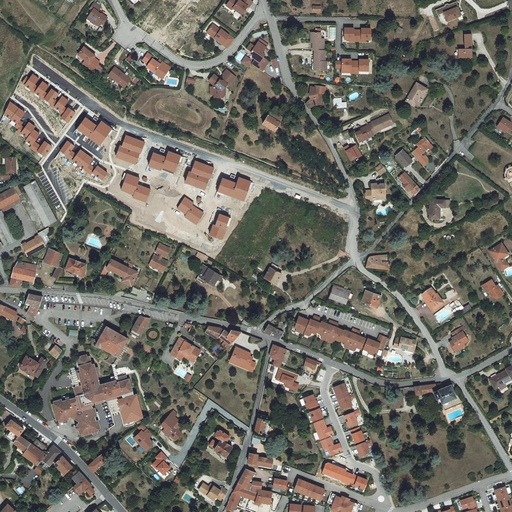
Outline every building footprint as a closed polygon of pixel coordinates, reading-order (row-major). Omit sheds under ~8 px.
[(235,0),(227,0),(224,5),(230,9),(231,7),(239,13),(243,9),(242,8),(244,6),(245,6),(245,5),(246,6),(250,1),(249,0),(235,0),(236,0),(235,0)] [(90,15),(87,19),(91,22),(93,20),(96,22),(95,23),(99,26),(101,23),(104,20),(105,21),(107,18),(101,14),(98,12),(101,7),(95,2),(90,9),(91,9),(88,14),(90,15)] [(445,6),(436,10),(438,15),(445,13),(448,21),(462,14),(457,2),(450,4),(448,4),(446,5),(445,6)] [(212,23),(206,32),(214,37),(215,36),(223,42),(222,43),(227,47),(227,46),(229,44),(234,37),(229,33),(229,34),(220,28),(220,29),(212,23)] [(354,27),(345,27),(345,38),(354,38),(354,40),(358,40),(358,29),(354,29),(354,27)] [(362,29),(358,29),(358,40),(362,41),(362,39),(371,39),(371,28),(362,27),(362,29)] [(315,51),(315,59),(317,59),(317,70),(328,70),(328,62),(326,61),(326,51),(324,51),(325,38),(321,38),(321,32),(311,32),(311,43),(313,43),(313,51),(315,51)] [(458,58),(472,58),(473,34),(465,34),(465,47),(459,47),(458,58)] [(260,38),(258,41),(266,47),(268,44),(260,38)] [(255,59),(252,64),(262,71),(269,61),(263,57),(264,56),(261,54),(261,53),(262,53),(266,47),(258,41),(255,46),(251,43),(247,49),(252,52),(254,54),(252,57),(255,59)] [(84,47),(78,55),(86,60),(85,61),(89,65),(88,67),(94,71),(101,62),(95,58),(96,56),(91,52),(89,51),(84,47)] [(248,53),(242,62),(248,67),(251,62),(250,61),(251,59),(250,58),(252,56),(248,53)] [(149,54),(143,61),(149,65),(147,68),(155,73),(155,74),(159,77),(160,76),(163,78),(167,73),(164,71),(165,69),(158,64),(153,60),(154,58),(149,54)] [(356,72),(356,60),(352,60),(352,58),(343,58),(343,60),(337,60),(337,67),(343,67),(343,69),(352,70),(352,72),(356,72)] [(360,70),(369,70),(370,59),(360,59),(360,60),(356,60),(356,72),(360,73),(360,70)] [(133,76),(131,78),(132,78),(135,74),(128,66),(125,69),(127,71),(133,76)] [(113,73),(111,76),(125,87),(131,79),(116,67),(112,72),(113,73)] [(215,75),(209,81),(215,87),(216,94),(220,94),(220,97),(224,97),(226,95),(225,88),(228,84),(229,85),(236,77),(227,70),(223,75),(224,80),(222,81),(215,75)] [(26,74),(19,83),(63,114),(61,118),(68,123),(76,113),(68,107),(67,108),(65,107),(70,100),(66,98),(62,95),(58,101),(56,99),(59,94),(55,91),(51,89),(47,94),(45,92),(49,86),(46,84),(43,81),(38,87),(35,85),(39,79),(35,76),(32,73),(29,77),(26,74)] [(406,101),(414,105),(420,96),(423,97),(428,88),(417,82),(406,101)] [(311,97),(306,102),(310,108),(316,103),(325,103),(325,86),(311,86),(311,97)] [(341,98),(334,98),(334,108),(347,108),(347,102),(342,102),(341,98)] [(10,102),(4,115),(17,124),(14,127),(18,130),(21,125),(23,123),(20,121),(26,113),(22,110),(14,104),(10,102)] [(267,117),(262,125),(274,132),(279,124),(283,126),(286,120),(270,111),(267,117)] [(395,123),(389,114),(354,132),(359,142),(395,123)] [(508,120),(504,116),(497,125),(505,131),(506,130),(511,134),(511,122),(509,121),(509,122),(507,121),(508,120)] [(86,117),(77,129),(100,147),(112,129),(102,121),(98,126),(86,117)] [(25,127),(21,125),(18,130),(17,132),(27,138),(34,129),(36,126),(32,124),(29,122),(25,127)] [(37,132),(34,129),(27,138),(25,141),(32,145),(30,148),(37,153),(38,151),(45,157),(52,146),(48,143),(45,141),(41,146),(35,142),(40,134),(37,132)] [(120,145),(116,157),(136,165),(145,142),(126,135),(122,146),(120,145)] [(419,147),(412,153),(423,166),(429,160),(425,155),(422,155),(421,154),(428,148),(426,145),(429,142),(425,137),(417,144),(419,147)] [(67,140),(59,151),(66,156),(66,157),(91,175),(92,173),(102,180),(107,173),(100,168),(98,166),(96,169),(89,164),(93,159),(90,157),(83,152),(80,150),(77,154),(73,151),(76,146),(71,143),(67,140)] [(344,147),(351,161),(362,156),(357,145),(350,148),(348,145),(344,147)] [(412,159),(402,150),(397,155),(406,165),(412,159)] [(153,152),(148,166),(161,171),(162,168),(175,173),(182,156),(169,151),(166,156),(153,152)] [(17,157),(8,157),(8,171),(1,172),(1,179),(11,179),(11,175),(10,175),(10,173),(13,172),(13,171),(15,171),(15,172),(17,172),(17,157)] [(189,171),(185,183),(206,191),(215,168),(195,160),(191,172),(189,171)] [(382,176),(378,170),(373,174),(377,180),(382,176)] [(127,173),(121,190),(134,195),(132,198),(147,203),(151,189),(138,184),(140,178),(127,173)] [(405,174),(399,179),(404,186),(402,187),(405,191),(408,189),(409,191),(415,198),(420,192),(411,180),(411,181),(405,174)] [(222,178),(218,191),(244,202),(251,181),(239,176),(236,183),(222,178)] [(34,182),(24,188),(45,226),(56,221),(34,182)] [(372,191),(366,191),(366,201),(373,201),(373,199),(382,199),(382,193),(385,193),(385,183),(380,184),(380,183),(371,183),(372,191)] [(11,190),(0,195),(0,209),(3,207),(5,211),(20,202),(19,200),(23,198),(17,187),(15,188),(14,185),(10,188),(11,190)] [(185,196),(177,208),(186,215),(184,217),(196,226),(204,213),(192,205),(194,203),(185,196)] [(444,207),(444,201),(431,200),(431,215),(440,215),(440,207),(444,207)] [(1,211),(0,211),(0,225),(10,244),(17,240),(1,211)] [(213,224),(209,235),(222,240),(230,217),(219,214),(215,225),(213,224)] [(39,237),(21,246),(27,256),(44,247),(49,239),(46,235),(51,232),(49,229),(52,227),(52,226),(37,234),(39,237)] [(103,246),(108,243),(105,236),(99,239),(103,246)] [(170,249),(159,243),(155,251),(160,254),(158,257),(160,258),(162,255),(166,257),(170,249)] [(48,248),(43,261),(57,266),(63,254),(48,248)] [(499,248),(486,255),(493,266),(492,266),(497,275),(505,270),(500,262),(499,260),(504,257),(499,248)] [(107,261),(103,270),(101,274),(98,279),(102,281),(108,269),(106,268),(110,259),(111,259),(114,254),(111,253),(109,257),(107,261)] [(114,254),(111,259),(122,265),(125,260),(114,254)] [(367,267),(388,268),(388,254),(373,255),(368,257),(367,267)] [(153,255),(149,263),(156,266),(157,266),(159,267),(158,269),(162,271),(167,262),(160,258),(158,257),(153,255)] [(69,258),(65,269),(82,275),(86,265),(69,258)] [(122,265),(111,259),(110,259),(106,268),(108,269),(123,277),(121,281),(131,286),(138,272),(131,269),(134,265),(125,260),(122,265)] [(22,279),(30,281),(33,282),(34,281),(34,279),(35,277),(36,272),(37,266),(36,266),(17,261),(16,263),(15,265),(13,268),(13,269),(13,270),(11,277),(22,279)] [(272,263),(265,277),(276,284),(281,274),(276,271),(278,267),(272,263)] [(63,269),(57,266),(52,276),(58,278),(59,279),(63,269)] [(206,268),(201,276),(209,280),(207,283),(214,287),(220,276),(206,268)] [(201,276),(199,280),(206,285),(207,283),(209,280),(201,276)] [(11,278),(9,285),(10,286),(14,286),(20,286),(22,279),(11,277),(11,278)] [(334,284),(333,288),(349,294),(351,289),(334,284)] [(333,288),(329,297),(346,303),(349,294),(333,288)] [(366,290),(363,300),(376,305),(380,295),(376,294),(377,290),(369,288),(368,291),(366,290)] [(500,300),(495,292),(492,294),(488,288),(479,293),(484,300),(486,298),(491,306),(500,300)] [(31,316),(35,318),(43,296),(39,295),(29,293),(25,302),(30,303),(26,313),(27,314),(31,316)] [(436,306),(425,294),(417,301),(427,313),(436,306)] [(6,307),(0,303),(0,313),(13,320),(16,314),(17,313),(16,313),(15,312),(15,311),(14,311),(13,310),(12,309),(6,307)] [(468,312),(465,308),(457,313),(459,317),(468,312)] [(147,313),(143,311),(133,329),(131,332),(140,337),(153,314),(151,313),(147,313)] [(326,341),(333,323),(329,321),(327,328),(325,327),(326,326),(325,324),(321,323),(320,325),(318,324),(319,320),(313,317),(311,322),(311,323),(309,322),(304,335),(308,337),(310,336),(312,333),(316,334),(317,333),(322,334),(320,337),(321,339),(326,341)] [(303,334),(307,322),(299,319),(297,326),(290,323),(289,327),(287,332),(295,334),(296,331),(303,334)] [(268,324),(264,331),(265,331),(266,332),(268,333),(270,335),(273,336),(275,337),(278,338),(282,332),(286,333),(288,325),(280,321),(276,329),(268,324)] [(106,324),(102,323),(96,335),(100,337),(103,332),(102,331),(106,324)] [(362,348),(366,338),(361,337),(359,338),(359,339),(358,338),(360,332),(352,329),(350,335),(349,335),(349,334),(348,332),(344,330),(344,331),(340,330),(337,331),(336,331),(338,325),(334,323),(327,341),(332,343),(334,342),(335,339),(340,341),(340,340),(345,342),(344,345),(345,347),(354,350),(356,349),(357,346),(362,348)] [(227,333),(221,328),(219,328),(217,327),(214,327),(208,325),(205,330),(215,337),(217,334),(224,339),(231,344),(235,339),(227,333)] [(128,338),(106,326),(103,332),(100,337),(96,344),(118,356),(119,354),(121,349),(124,344),(128,338)] [(227,333),(235,339),(241,332),(240,332),(238,331),(235,331),(230,330),(229,332),(228,331),(227,333)] [(459,336),(456,332),(448,337),(450,341),(447,343),(449,345),(445,347),(450,355),(453,354),(454,355),(462,350),(460,348),(464,345),(459,336)] [(384,348),(388,337),(380,334),(377,342),(376,341),(375,342),(373,342),(373,340),(367,338),(363,349),(368,350),(368,353),(374,355),(376,351),(377,352),(379,347),(384,349),(384,348)] [(394,346),(404,348),(405,347),(410,348),(410,345),(415,347),(417,339),(412,337),(412,338),(401,336),(401,337),(396,336),(394,346)] [(174,355),(181,360),(185,354),(197,361),(203,352),(193,346),(190,345),(189,347),(186,345),(188,342),(183,339),(174,355)] [(231,344),(224,339),(221,344),(227,348),(229,346),(231,344)] [(62,350),(56,344),(49,352),(57,358),(60,353),(61,351),(62,350)] [(114,369),(119,359),(121,360),(123,357),(121,356),(124,351),(126,352),(129,347),(124,344),(121,349),(122,350),(120,355),(119,354),(118,356),(114,363),(110,364),(113,374),(115,380),(117,380),(116,375),(114,369)] [(286,349),(273,344),(271,348),(271,349),(271,351),(270,355),(270,356),(269,363),(279,367),(286,349)] [(237,348),(231,359),(238,362),(237,365),(252,373),(256,365),(251,363),(254,359),(250,358),(249,357),(250,354),(237,348)] [(65,371),(67,376),(72,374),(76,386),(71,388),(74,398),(72,399),(71,397),(67,398),(68,401),(64,402),(63,400),(54,402),(55,405),(53,405),(59,422),(61,421),(62,423),(69,421),(69,419),(71,418),(79,422),(80,424),(77,425),(81,435),(83,434),(84,437),(94,433),(95,435),(99,434),(98,432),(100,431),(90,403),(95,401),(95,403),(104,401),(103,398),(105,398),(106,400),(122,395),(125,400),(133,398),(131,394),(136,392),(130,375),(126,377),(124,373),(116,375),(117,380),(115,380),(113,374),(109,375),(110,377),(104,379),(105,382),(99,384),(92,363),(90,364),(87,355),(85,356),(85,354),(76,357),(77,359),(75,359),(78,368),(71,370),(70,367),(66,369),(65,371)] [(196,364),(197,361),(185,354),(181,360),(184,361),(186,357),(196,364)] [(26,355),(20,366),(37,377),(47,361),(42,358),(38,363),(26,355)] [(305,356),(303,365),(314,369),(317,361),(305,356)] [(295,380),(297,375),(280,367),(275,379),(285,383),(284,386),(295,391),(298,385),(292,382),(293,379),(295,380)] [(67,376),(71,388),(76,386),(72,374),(67,376)] [(511,389),(511,382),(507,381),(506,381),(503,375),(497,379),(498,380),(480,389),(485,398),(489,396),(492,403),(499,399),(496,392),(503,389),(511,392),(511,389)] [(344,382),(333,386),(337,396),(339,403),(342,408),(352,404),(350,399),(355,397),(354,393),(349,395),(344,382)] [(422,385),(415,386),(415,393),(415,395),(433,392),(436,398),(439,397),(441,403),(456,397),(451,384),(438,389),(435,384),(430,384),(422,385)] [(313,394),(303,398),(307,408),(309,407),(318,404),(317,402),(316,400),(315,401),(313,394)] [(309,412),(312,420),(322,416),(320,411),(318,404),(309,407),(310,411),(309,412)] [(11,413),(3,408),(0,412),(0,414),(10,422),(12,420),(15,416),(11,413)] [(360,409),(344,415),(345,419),(348,425),(357,421),(355,416),(361,413),(360,409)] [(253,434),(251,446),(255,447),(257,446),(258,443),(256,442),(256,440),(261,442),(262,438),(264,438),(265,433),(263,432),(266,422),(268,422),(269,417),(259,414),(254,435),(253,434)] [(323,419),(313,423),(320,439),(333,434),(331,428),(330,426),(326,428),(323,419)] [(9,423),(5,427),(11,430),(6,437),(13,443),(19,435),(24,429),(12,420),(10,422),(9,423)] [(170,422),(164,429),(168,432),(167,433),(176,441),(182,433),(170,422)] [(141,430),(134,437),(145,449),(152,442),(149,438),(153,434),(143,423),(138,427),(141,430)] [(352,433),(355,443),(366,439),(361,426),(350,430),(352,433)] [(212,440),(209,445),(214,448),(214,449),(225,457),(232,447),(225,442),(229,437),(219,430),(219,432),(217,431),(215,435),(216,435),(215,437),(220,440),(218,443),(212,440)] [(37,465),(41,460),(45,454),(41,451),(45,445),(36,439),(32,445),(20,436),(19,435),(13,443),(18,446),(23,449),(25,451),(23,454),(32,461),(36,464),(37,465)] [(145,449),(134,437),(133,438),(144,450),(145,449)] [(330,437),(320,441),(323,449),(327,447),(330,455),(343,450),(341,445),(340,443),(334,445),(330,437)] [(370,440),(356,445),(358,449),(360,455),(369,452),(367,445),(372,443),(370,440)] [(45,454),(41,460),(49,466),(53,462),(62,452),(61,451),(57,448),(53,444),(45,454)] [(157,459),(152,464),(156,468),(157,467),(163,474),(166,471),(170,467),(164,461),(167,457),(162,451),(156,457),(157,459)] [(62,452),(53,462),(55,464),(64,473),(72,466),(62,456),(64,454),(62,452)] [(257,454),(249,453),(248,459),(248,461),(248,462),(259,465),(271,468),(272,460),(257,456),(257,454)] [(96,458),(88,466),(93,472),(108,460),(103,454),(99,457),(98,456),(96,458)] [(39,466),(34,470),(41,476),(46,470),(39,466)] [(157,467),(156,468),(154,469),(163,479),(169,474),(166,471),(163,474),(157,467)] [(256,471),(246,468),(239,480),(238,482),(246,485),(250,486),(253,482),(249,479),(253,473),(255,473),(256,471)] [(72,477),(78,483),(84,477),(79,471),(79,472),(77,469),(73,473),(75,475),(72,477)] [(353,474),(350,482),(355,484),(355,485),(364,489),(368,480),(359,476),(353,474)] [(84,477),(78,483),(74,486),(78,492),(86,485),(88,487),(93,494),(97,490),(98,490),(86,476),(84,477)] [(277,478),(273,478),(272,486),(285,488),(286,478),(284,478),(282,478),(281,479),(277,478)] [(301,480),(298,478),(294,490),(320,500),(324,489),(322,488),(317,486),(311,484),(306,482),(301,480)] [(255,500),(254,503),(259,504),(260,501),(270,503),(271,492),(260,489),(262,482),(254,479),(253,482),(250,486),(246,485),(238,482),(231,495),(230,498),(238,502),(241,495),(255,500)] [(86,485),(78,492),(80,494),(88,487),(86,485)] [(221,499),(222,497),(220,496),(222,492),(220,491),(210,486),(209,489),(205,496),(214,500),(216,497),(221,499)] [(511,511),(511,508),(505,486),(494,489),(496,494),(493,495),(493,497),(494,499),(497,498),(499,503),(496,504),(496,506),(497,508),(500,507),(501,511),(500,511),(511,511)] [(200,493),(205,496),(209,489),(204,487),(200,493)] [(328,498),(327,502),(332,504),(336,496),(336,495),(334,494),(332,493),(330,499),(328,498)] [(332,504),(330,509),(336,511),(335,511),(349,511),(350,511),(353,511),(356,511),(357,510),(355,509),(358,503),(356,503),(354,502),(354,503),(348,501),(349,498),(342,496),(341,498),(336,496),(332,504)] [(473,500),(472,496),(460,500),(462,508),(468,506),(469,510),(463,511),(476,511),(477,511),(476,508),(477,508),(476,503),(474,504),(473,500)] [(233,506),(235,507),(238,502),(230,498),(228,504),(233,506)] [(17,511),(8,503),(0,511),(17,511)]
